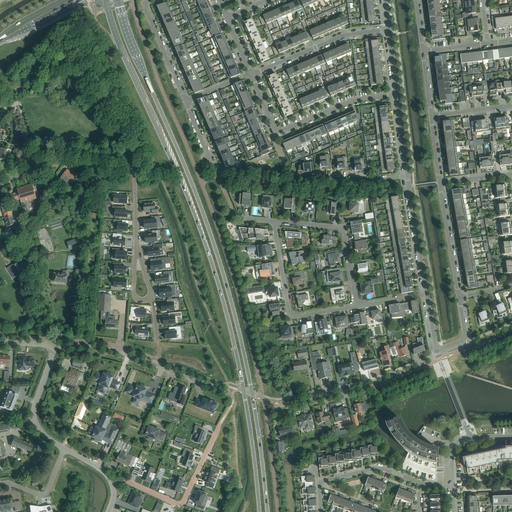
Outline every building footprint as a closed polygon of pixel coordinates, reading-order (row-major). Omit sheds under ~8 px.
[(468,0),(462,0),(463,3),(463,9),(466,8),(476,7),(475,1),(469,2),(468,0)] [(302,9),(298,1),(293,3),(296,11),(302,9)] [(197,8),(199,13),(211,7),(209,2),(200,6),(197,8)] [(169,8),(167,3),(157,7),(160,12),(169,8)] [(296,11),(293,3),(288,5),(291,13),(296,11)] [(291,13),(288,5),(283,7),(286,15),(291,13)] [(201,18),(213,12),(211,7),(199,13),(201,18)] [(286,15),(283,7),(278,9),(281,17),(286,15)] [(476,12),(476,7),(466,8),(466,11),(462,14),(462,18),(464,18),(471,17),(471,14),(475,13),(475,12),(476,12)] [(171,13),(169,8),(160,12),(162,17),(171,13)] [(281,17),(278,9),(273,11),(277,20),(281,17)] [(277,20),(273,11),(268,14),(272,22),(277,20)] [(215,17),(213,12),(201,18),(203,23),(215,17)] [(164,22),(173,18),(171,13),(162,17),(164,22)] [(272,22),(268,14),(263,16),(266,24),(272,22)] [(348,24),(345,16),(339,18),(343,26),(348,24)] [(502,29),(500,18),(495,19),(495,16),(491,17),(493,27),(496,26),(496,30),(496,29),(498,28),(498,29),(502,29)] [(218,22),(215,17),(203,23),(205,28),(208,26),(218,22)] [(478,25),(478,19),(471,20),(471,17),(464,18),(465,21),(467,21),(468,26),(478,25)] [(176,23),(173,18),(164,22),(166,27),(176,23)] [(343,26),(339,18),(335,20),(338,28),(343,26)] [(269,58),(253,20),(244,24),(243,22),(242,22),(260,64),(261,64),(260,62),(269,58)] [(338,28),(335,20),(330,22),(333,30),(338,28)] [(220,27),(218,22),(208,26),(210,31),(220,27)] [(333,30),(330,22),(325,25),(328,33),(333,30)] [(178,28),(176,23),(166,27),(168,32),(178,28)] [(328,33),(325,25),(320,27),(323,35),(328,33)] [(477,30),(478,30),(478,25),(468,26),(465,27),(466,32),(467,36),(473,35),(473,32),(478,31),(477,30)] [(222,32),(220,27),(210,31),(208,32),(210,38),(222,32)] [(323,35),(320,27),(315,29),(318,37),(323,35)] [(180,32),(178,28),(168,32),(170,37),(180,32)] [(318,37),(315,29),(310,31),(313,39),(318,37)] [(437,30),(431,31),(432,37),(434,37),(434,40),(445,39),(445,38),(442,39),(443,30),(444,30),(437,31),(437,30)] [(182,37),(180,32),(170,37),(172,42),(182,37)] [(309,41),(306,33),(301,35),(304,43),(309,41)] [(225,39),(223,34),(211,39),(213,44),(216,43),(225,39)] [(304,43),(301,35),(296,37),(299,45),(304,43)] [(184,43),(182,37),(172,42),(175,47),(184,43)] [(299,45),(296,37),(291,39),(294,47),(299,45)] [(366,39),(365,40),(365,42),(366,42),(367,48),(378,46),(378,44),(379,44),(379,40),(378,40),(377,38),(366,39)] [(215,49),(227,44),(225,39),(216,43),(213,44),(215,49)] [(294,47),(291,39),(286,41),(289,49),(294,47)] [(289,49),(286,41),(281,43),(284,51),(289,49)] [(284,51),(281,43),(276,46),(279,54),(284,51)] [(187,49),(185,44),(175,48),(178,54),(187,49)] [(227,44),(215,49),(217,54),(229,49),(227,44)] [(352,52),(348,44),(343,46),(346,54),(352,52)] [(346,54),(343,46),(338,48),(341,56),(346,54)] [(341,56),(338,48),(333,51),(337,59),(341,56)] [(189,54),(187,49),(178,54),(180,59),(189,54)] [(231,54),(229,49),(217,54),(219,59),(222,58),(231,54)] [(337,59),(333,51),(328,53),(332,61),(337,59)] [(332,61),(328,53),(323,55),(326,63),(332,61)] [(191,59),(189,54),(180,59),(182,64),(191,59)] [(224,63),(233,59),(231,54),(222,58),(224,63)] [(445,63),(446,54),(449,54),(438,55),(440,55),(440,57),(434,57),(435,64),(441,63),(441,64),(448,63),(445,63)] [(325,63),(322,55),(316,58),(320,66),(325,63)] [(320,66),(316,58),(311,60),(315,68),(320,66)] [(194,64),(191,59),(182,64),(184,68),(194,64)] [(226,68),(235,64),(233,59),(224,63),(221,64),(223,69),(226,68)] [(315,68),(311,60),(306,62),(310,70),(315,68)] [(310,70),(306,62),(302,64),(305,72),(310,70)] [(196,69),(194,64),(184,68),(186,73),(196,69)] [(238,69),(235,64),(226,68),(228,73),(238,69)] [(305,72),(302,64),(297,66),(300,74),(305,72)] [(300,74),(297,66),(292,68),(295,76),(300,74)] [(295,76),(292,68),(286,71),(290,79),(295,76)] [(198,74),(196,69),(186,73),(188,78),(198,74)] [(231,78),(240,74),(238,69),(228,73),(227,74),(227,75),(228,78),(229,78),(230,78),(231,78)] [(200,79),(198,74),(188,78),(190,83),(200,79)] [(292,113),(276,75),(267,79),(266,77),(284,119),(283,117),(292,113)] [(356,85),(352,77),(347,80),(351,88),(356,85)] [(202,84),(200,79),(190,83),(192,88),(202,84)] [(511,88),(511,81),(506,82),(506,79),(499,80),(501,90),(505,90),(505,89),(506,89),(506,94),(511,92),(511,88)] [(351,88),(347,80),(342,82),(346,90),(351,88)] [(501,90),(499,80),(496,80),(494,84),(489,84),(490,91),(491,96),(496,95),(496,90),(497,90),(497,91),(501,90)] [(233,85),(231,86),(233,92),(245,86),(243,81),(233,85)] [(488,92),(486,81),(482,81),(481,82),(476,83),(476,86),(477,97),(481,97),(481,96),(483,95),(483,92),(488,92)] [(346,90),(342,82),(337,84),(341,92),(346,90)] [(204,89),(202,84),(192,88),(195,93),(204,89)] [(341,92),(337,84),(332,86),(336,94),(341,92)] [(476,86),(471,87),(471,84),(464,85),(465,95),(469,94),(469,93),(471,93),(472,97),(473,97),(474,98),(477,97),(476,86)] [(245,86),(233,92),(235,96),(238,95),(247,91),(245,86)] [(336,94),(332,86),(327,88),(331,96),(336,94)] [(328,97),(324,89),(319,92),(323,100),(328,97)] [(240,100),(249,96),(247,91),(238,95),(240,100)] [(323,100),(319,92),(314,94),(318,102),(323,100)] [(318,102),(314,94),(309,96),(313,104),(318,102)] [(451,103),(452,94),(445,95),(445,94),(439,95),(440,102),(446,101),(446,104),(444,104),(445,104),(453,103),(451,103)] [(209,101),(207,96),(198,100),(200,106),(209,101)] [(251,101),(249,96),(240,100),(238,101),(238,102),(239,105),(240,106),(242,105),(251,101)] [(313,104),(309,96),(304,98),(308,106),(313,104)] [(308,106),(304,98),(299,100),(303,108),(308,106)] [(212,106),(209,101),(200,106),(202,110),(212,106)] [(254,106),(251,101),(242,105),(244,110),(254,106)] [(214,105),(212,106),(202,110),(204,115),(217,110),(214,105)] [(256,113),(254,108),(245,112),(247,117),(256,113)] [(219,115),(217,110),(204,115),(206,120),(219,115)] [(358,120),(355,111),(349,113),(353,122),(358,120)] [(259,118),(256,113),(247,117),(249,122),(259,118)] [(353,122),(349,113),(344,115),(348,125),(353,122)] [(221,120),(219,115),(206,120),(208,125),(218,121),(221,120)] [(348,125),(344,115),(339,117),(343,127),(348,125)] [(508,127),(507,117),(504,117),(504,116),(501,117),(502,130),(503,133),(505,133),(506,132),(507,131),(507,129),(509,129),(508,127)] [(343,127),(339,117),(334,120),(338,129),(343,127)] [(251,127),(261,123),(259,118),(249,122),(247,123),(249,128),(251,127)] [(488,129),(487,119),(484,120),(484,119),(480,119),(482,132),(489,132),(488,129)] [(338,129),(334,120),(329,122),(333,131),(338,129)] [(220,126),(218,121),(208,125),(210,130),(220,126)] [(333,131),(329,122),(324,124),(328,133),(333,131)] [(254,132),(263,128),(261,123),(251,127),(254,132)] [(326,134),(323,125),(317,127),(321,136),(326,134)] [(213,135),(222,131),(220,126),(210,130),(213,135)] [(321,136),(317,127),(312,129),(316,138),(321,136)] [(256,137),(265,133),(263,128),(254,132),(256,137)] [(316,138),(312,129),(307,131),(311,140),(316,138)] [(225,130),(222,131),(213,135),(215,140),(227,135),(225,130)] [(311,140),(307,131),(302,133),(306,142),(311,140)] [(267,138),(265,133),(256,137),(258,142),(267,138)] [(302,133),(297,135),(303,147),(308,145),(306,142),(302,133)] [(297,135),(292,138),(296,147),(297,149),(303,147),(297,135)] [(228,137),(225,138),(216,142),(218,147),(227,143),(230,142),(228,137)] [(267,138),(258,142),(255,143),(257,148),(260,147),(269,143),(267,138)] [(296,147),(292,138),(287,140),(291,149),(296,147)] [(291,149),(287,140),(282,142),(286,151),(291,149)] [(497,142),(494,143),(495,151),(498,151),(497,145),(504,144),(503,141),(497,142)] [(220,152),(229,148),(227,143),(218,147),(220,152)] [(271,148),(269,143),(260,147),(262,152),(260,153),(262,156),(269,152),(268,150),(271,148)] [(232,153),(229,148),(220,152),(222,157),(232,153)] [(234,158),(232,153),(222,157),(224,162),(234,158)] [(507,166),(505,155),(501,155),(501,153),(499,153),(499,156),(500,166),(503,166),(507,166)] [(329,163),(329,161),(330,161),(329,154),(324,155),(324,156),(319,157),(321,168),(324,167),(324,169),(331,169),(330,163),(329,163)] [(485,155),(478,156),(479,158),(480,168),(483,168),(483,169),(487,168),(485,157),(485,155)] [(346,165),(346,163),(347,163),(347,156),(341,157),(341,158),(337,159),(338,170),(341,169),(341,171),(348,171),(348,165),(346,165)] [(236,163),(234,158),(224,162),(226,167),(230,166),(231,169),(242,164),(240,161),(236,163)] [(365,165),(364,158),(359,159),(359,160),(354,161),(356,172),(359,171),(359,173),(366,173),(365,167),(364,167),(364,165),(365,165)] [(307,174),(308,171),(314,170),(313,162),(308,163),(308,164),(303,164),(303,166),(299,166),(299,168),(298,168),(297,172),(301,173),(307,174)] [(68,185),(75,176),(67,170),(60,179),(68,185)] [(36,198),(32,184),(17,189),(18,192),(10,195),(12,202),(20,200),(25,214),(29,213),(26,203),(27,202),(27,201),(36,198)] [(489,203),(488,193),(484,194),(484,195),(480,196),(482,204),(489,203)] [(250,201),(251,194),(243,194),(240,194),(239,205),(242,205),(242,206),(245,206),(245,207),(251,207),(252,201),(250,201)] [(127,200),(127,196),(114,195),(114,203),(124,203),(127,204),(127,200)] [(273,208),(274,203),(274,196),(263,195),(262,207),(270,208),(273,208)] [(306,203),(305,211),(314,212),(314,207),(317,207),(318,200),(318,195),(316,195),(316,200),(310,200),(306,199),(306,203)] [(295,213),(296,198),(292,198),(292,199),(285,199),(285,200),(281,200),(281,205),(284,206),(284,209),(291,209),(291,212),(295,213)] [(339,212),(340,202),(336,202),(336,203),(332,203),(332,202),(328,201),(327,213),(330,213),(330,215),(335,215),(335,212),(339,212)] [(154,207),(154,203),(144,204),(144,212),(152,211),(152,214),(157,213),(157,210),(157,206),(154,207)] [(365,213),(364,213),(363,205),(358,204),(350,203),(349,212),(354,212),(355,215),(365,213)] [(9,204),(1,206),(3,211),(7,227),(14,225),(15,225),(16,225),(13,216),(15,216),(13,208),(11,204),(9,205),(9,204)] [(119,211),(119,207),(112,206),(112,213),(115,213),(115,217),(127,217),(128,211),(119,211)] [(160,221),(160,216),(152,217),(152,220),(144,221),(144,223),(144,227),(145,227),(145,229),(157,228),(156,222),(160,221)] [(127,231),(128,224),(120,224),(121,220),(114,220),(113,224),(116,224),(116,230),(127,231)] [(363,229),(363,228),(362,228),(362,224),(359,224),(359,221),(351,222),(352,222),(352,226),(350,226),(351,226),(352,235),(353,235),(353,234),(354,234),(355,240),(360,239),(359,233),(363,233),(362,229),(363,229)] [(46,228),(37,231),(44,253),(53,250),(46,228)] [(268,236),(267,230),(239,228),(243,240),(268,236)] [(159,236),(159,230),(152,231),(152,234),(151,234),(149,234),(149,235),(145,235),(146,243),(157,242),(156,236),(159,236)] [(295,241),(296,237),(302,238),(303,246),(302,246),(307,245),(306,235),(300,234),(300,233),(296,233),(296,232),(292,231),(292,233),(291,233),(291,232),(285,232),(286,237),(287,238),(287,241),(286,241),(288,249),(296,247),(295,247),(295,246),(294,242),(295,241)] [(125,246),(125,239),(122,238),(122,234),(113,234),(112,245),(125,246)] [(337,245),(335,237),(332,237),(331,236),(323,235),(323,240),(322,240),(321,244),(329,245),(329,246),(337,245)] [(84,245),(82,237),(71,241),(73,249),(84,245)] [(367,248),(366,240),(367,240),(353,242),(354,242),(355,242),(355,245),(354,245),(356,255),(367,253),(366,249),(367,248)] [(153,248),(148,249),(148,257),(160,255),(159,248),(162,247),(162,244),(153,245),(153,248)] [(273,254),(272,251),(272,249),(271,248),(270,248),(270,245),(266,246),(266,244),(247,247),(248,252),(256,251),(256,252),(256,253),(257,254),(257,255),(258,256),(258,257),(259,257),(260,257),(260,258),(272,256),(272,255),(273,254)] [(511,253),(511,247),(501,249),(502,255),(511,253)] [(127,260),(127,252),(119,252),(119,249),(112,249),(112,254),(115,254),(115,259),(127,260)] [(304,263),(302,251),(292,252),(289,253),(289,255),(289,259),(290,259),(292,266),(297,265),(297,264),(304,263)] [(337,262),(336,255),(338,255),(338,251),(339,251),(324,253),(325,257),(325,258),(326,258),(326,259),(327,259),(328,259),(329,259),(330,267),(335,266),(335,265),(334,263),(337,262)] [(170,264),(170,257),(157,259),(157,262),(151,263),(151,270),(166,269),(165,264),(170,264)] [(15,266),(10,269),(11,272),(15,278),(21,274),(22,273),(20,271),(29,265),(25,259),(15,264),(14,265),(15,266)] [(368,269),(367,263),(367,262),(370,262),(372,261),(372,259),(370,259),(362,261),(362,264),(357,265),(359,273),(366,272),(367,272),(367,271),(368,271),(368,270),(368,269)] [(126,274),(126,267),(120,267),(120,264),(113,263),(112,268),(115,268),(114,273),(126,274)] [(273,271),(273,269),(274,269),(273,263),(255,266),(256,272),(259,272),(261,278),(271,276),(275,276),(274,271),(273,271)] [(53,274),(53,277),(54,277),(53,282),(67,283),(67,277),(71,277),(71,270),(71,269),(68,268),(68,270),(67,270),(67,274),(58,274),(58,273),(55,272),(55,273),(54,273),(54,275),(53,274)] [(337,273),(337,269),(327,271),(328,275),(327,275),(328,282),(332,281),(332,282),(343,280),(341,273),(337,273)] [(169,282),(168,275),(172,275),(171,271),(163,272),(164,275),(155,276),(156,284),(169,282)] [(305,279),(304,271),(294,272),(295,279),(293,279),(294,286),(302,284),(301,280),(305,279)] [(126,288),(127,280),(115,279),(114,286),(111,286),(111,291),(121,291),(121,290),(121,287),(126,288)] [(364,285),(361,285),(362,294),(373,292),(371,280),(363,281),(364,285)] [(413,287),(413,285),(414,285),(413,281),(412,282),(401,284),(401,289),(402,294),(413,292),(413,291),(412,288),(413,287)] [(278,296),(277,287),(273,288),(272,284),(263,285),(265,294),(269,293),(270,297),(278,296)] [(175,290),(175,285),(167,286),(167,289),(159,290),(159,292),(160,296),(160,298),(172,296),(171,291),(175,290)] [(345,295),(344,292),(343,292),(343,291),(344,291),(344,286),(330,289),(331,294),(331,297),(332,302),(334,301),(336,301),(341,300),(341,299),(345,299),(344,295),(345,295)] [(309,300),(308,294),(305,295),(305,291),(296,292),(297,295),(296,295),(296,298),(297,298),(297,300),(296,300),(298,307),(303,306),(303,303),(304,301),(309,300)] [(110,312),(111,295),(99,295),(98,311),(102,311),(101,318),(106,318),(106,320),(105,328),(109,328),(109,327),(115,328),(115,323),(116,323),(116,322),(115,322),(116,317),(110,316),(110,312)] [(177,299),(167,300),(167,303),(161,304),(162,311),(169,311),(173,311),(173,310),(174,310),(173,305),(177,305),(177,299)] [(508,316),(501,300),(500,301),(501,302),(498,303),(499,305),(496,307),(497,310),(496,311),(493,311),(494,315),(496,315),(497,318),(503,317),(502,314),(504,317),(508,316)] [(418,313),(416,301),(411,302),(403,303),(405,311),(412,310),(413,314),(418,313)] [(281,309),(280,304),(281,303),(267,305),(267,306),(269,305),(270,311),(270,312),(271,312),(271,313),(272,313),(273,317),(280,315),(279,311),(280,311),(280,310),(280,309),(281,309)] [(406,317),(405,311),(403,303),(396,305),(396,304),(389,306),(390,314),(391,314),(392,318),(406,317)] [(146,318),(146,310),(139,309),(139,308),(131,307),(131,313),(137,314),(137,317),(146,318)] [(480,318),(478,318),(480,326),(485,325),(485,322),(489,320),(483,308),(484,310),(481,311),(482,313),(478,314),(480,318)] [(385,321),(384,314),(381,314),(380,311),(372,312),(373,320),(378,319),(378,323),(385,321)] [(169,314),(169,317),(163,317),(164,325),(175,324),(175,317),(182,317),(181,312),(169,314)] [(367,324),(365,313),(353,315),(354,316),(348,317),(349,324),(355,323),(359,322),(359,325),(367,324)] [(349,327),(347,316),(335,318),(337,328),(349,327)] [(330,325),(327,326),(326,320),(325,320),(325,319),(320,320),(320,321),(319,321),(319,322),(315,323),(315,322),(316,331),(317,331),(316,331),(320,330),(324,330),(325,335),(332,334),(330,325)] [(313,334),(311,322),(306,323),(306,324),(300,325),(301,330),(302,330),(301,333),(305,333),(305,335),(313,334)] [(148,332),(148,328),(142,328),(142,325),(131,324),(131,329),(136,329),(136,335),(141,335),(140,336),(149,337),(149,332),(148,332)] [(296,338),(294,327),(290,327),(290,326),(280,327),(282,337),(291,335),(291,338),(296,338)] [(181,334),(180,327),(172,327),(173,331),(165,332),(166,339),(172,339),(172,340),(176,339),(176,338),(177,338),(177,335),(181,334)] [(425,351),(422,337),(417,338),(418,343),(412,344),(413,349),(413,350),(414,355),(418,354),(425,351)] [(393,343),(396,351),(398,356),(400,355),(401,357),(407,355),(404,348),(401,349),(398,342),(393,343)] [(390,366),(387,356),(391,355),(388,346),(384,347),(386,351),(380,353),(381,357),(380,357),(381,361),(382,361),(383,366),(389,365),(390,366)] [(307,369),(306,361),(303,361),(302,357),(307,356),(306,350),(297,352),(298,357),(300,357),(301,362),(293,363),(294,371),(307,369)] [(331,377),(328,362),(317,364),(316,360),(320,360),(320,358),(320,357),(321,357),(321,356),(321,355),(321,354),(320,354),(319,354),(318,352),(310,353),(313,370),(318,369),(319,379),(331,377)] [(0,364),(9,365),(9,356),(4,356),(4,357),(2,357),(2,356),(0,355),(0,364)] [(19,356),(18,370),(26,370),(28,370),(29,369),(30,368),(30,366),(33,367),(34,363),(34,361),(34,360),(34,359),(33,359),(32,358),(30,358),(30,359),(26,358),(26,356),(19,356)] [(378,367),(376,359),(362,363),(364,371),(378,367)] [(347,365),(338,367),(340,375),(344,375),(345,376),(350,375),(350,374),(354,373),(354,371),(355,371),(356,372),(359,371),(357,362),(352,363),(352,364),(347,365)] [(65,379),(62,385),(63,386),(70,389),(70,390),(72,391),(74,392),(82,373),(71,369),(70,372),(70,373),(73,374),(71,378),(66,376),(65,379)] [(97,373),(95,380),(100,382),(100,384),(101,384),(98,391),(105,394),(108,387),(109,388),(109,387),(117,390),(120,384),(114,381),(114,382),(111,381),(112,380),(113,377),(111,376),(111,374),(107,373),(106,375),(104,374),(103,376),(97,373)] [(154,396),(148,394),(147,394),(145,393),(146,390),(144,389),(145,386),(141,385),(140,387),(137,386),(136,388),(130,386),(127,392),(134,394),(133,397),(135,397),(134,401),(138,403),(140,399),(142,400),(142,399),(151,402),(154,396)] [(187,397),(184,396),(186,388),(181,386),(180,388),(175,386),(173,393),(170,392),(171,393),(169,399),(175,401),(176,399),(178,400),(177,403),(183,405),(187,397)] [(15,401),(18,395),(6,391),(4,396),(3,396),(1,401),(2,401),(0,407),(11,411),(14,405),(13,405),(15,401)] [(217,404),(213,402),(208,400),(203,399),(202,401),(196,399),(194,405),(214,413),(217,404)] [(360,404),(360,403),(354,405),(356,413),(359,413),(359,416),(363,415),(362,412),(367,410),(365,404),(364,403),(360,404)] [(344,407),(333,410),(335,418),(336,422),(344,420),(344,419),(350,418),(347,408),(344,409),(344,407)] [(331,425),(329,413),(323,414),(323,412),(316,414),(318,423),(325,422),(325,425),(326,426),(331,425)] [(312,425),(310,415),(305,416),(305,415),(302,416),(302,417),(298,418),(300,428),(305,427),(306,430),(312,429),(311,425),(312,425)] [(391,421),(385,422),(386,425),(387,427),(388,429),(389,432),(391,434),(392,436),(394,438),(395,440),(397,442),(398,444),(400,446),(402,448),(404,449),(405,450),(408,453),(402,465),(401,468),(403,470),(406,471),(409,473),(411,474),(414,475),(417,476),(420,477),(422,478),(425,479),(426,479),(427,479),(429,480),(431,480),(433,481),(435,481),(437,481),(436,464),(436,463),(438,463),(438,464),(439,464),(441,464),(441,457),(441,455),(441,446),(439,446),(437,445),(434,445),(432,444),(430,444),(428,443),(426,442),(424,441),(422,440),(420,439),(416,436),(414,438),(412,437),(411,435),(409,434),(407,432),(406,430),(405,428),(403,426),(402,424),(401,422),(400,420),(399,418),(391,421)] [(114,438),(118,430),(111,427),(110,428),(106,426),(107,425),(101,422),(98,428),(97,427),(96,429),(93,428),(91,434),(93,435),(92,437),(95,438),(94,440),(98,442),(99,440),(101,441),(102,439),(105,440),(104,440),(112,444),(114,438)] [(0,436),(9,435),(7,425),(0,425),(0,436)] [(198,430),(194,441),(202,444),(203,440),(204,440),(205,437),(204,437),(206,433),(201,431),(203,428),(196,425),(194,429),(198,430)] [(294,433),(292,425),(278,429),(280,436),(294,433)] [(159,432),(160,430),(156,429),(156,428),(153,427),(152,428),(149,426),(148,429),(146,428),(144,432),(147,433),(146,435),(149,436),(148,439),(152,440),(153,438),(156,439),(157,438),(163,441),(166,434),(159,432)] [(32,446),(30,445),(30,444),(29,444),(19,440),(19,439),(14,437),(11,446),(16,448),(17,446),(30,452),(32,446)] [(372,445),(368,446),(368,449),(369,458),(369,457),(369,456),(373,456),(377,455),(377,456),(378,456),(377,447),(372,447),(372,445)] [(364,447),(360,448),(360,451),(361,460),(361,458),(365,458),(369,457),(369,458),(368,449),(368,446),(364,446),(364,447)] [(488,469),(488,465),(492,465),(493,468),(494,468),(494,464),(498,463),(498,460),(511,460),(511,446),(503,447),(503,450),(468,457),(468,456),(462,457),(463,463),(465,463),(468,474),(470,473),(470,469),(473,468),(474,472),(476,472),(476,468),(479,467),(480,471),(482,471),(482,467),(486,466),(486,470),(488,469)] [(185,448),(182,456),(185,457),(182,465),(189,467),(190,467),(191,467),(193,462),(192,462),(194,455),(192,455),(194,451),(185,448)] [(347,452),(343,452),(343,455),(344,455),(344,462),(344,463),(344,465),(344,464),(344,462),(348,462),(352,462),(353,462),(352,453),(351,450),(347,450),(347,452)] [(356,450),(351,450),(352,453),(353,462),(353,460),(357,460),(361,460),(360,451),(356,451),(356,450)] [(139,459),(131,455),(124,452),(123,452),(121,451),(120,455),(119,455),(117,460),(124,464),(124,463),(135,468),(139,459)] [(339,454),(335,454),(335,457),(336,464),(336,467),(336,464),(340,464),(344,464),(344,465),(344,463),(344,462),(344,455),(343,455),(343,452),(339,452),(339,454)] [(323,458),(318,458),(319,470),(320,470),(319,468),(324,468),(328,468),(328,469),(327,459),(327,456),(322,456),(323,458)] [(331,456),(327,456),(327,459),(328,469),(328,468),(328,466),(332,466),(336,466),(336,467),(336,464),(335,457),(331,457),(331,456)] [(141,466),(138,475),(145,478),(145,480),(150,482),(151,480),(153,481),(156,474),(153,473),(155,469),(147,466),(146,468),(141,466)] [(208,470),(204,482),(207,483),(206,486),(213,488),(214,485),(211,484),(216,473),(208,470)] [(313,476),(301,477),(302,480),(302,482),(303,483),(304,483),(305,483),(305,488),(309,488),(309,486),(312,485),(312,482),(314,482),(313,476)] [(370,488),(375,476),(373,476),(372,478),(368,477),(369,477),(368,477),(365,486),(370,488)] [(380,487),(377,486),(379,481),(376,480),(376,477),(375,476),(370,488),(378,491),(380,487)] [(167,482),(165,488),(168,489),(168,488),(171,489),(179,492),(183,481),(182,481),(183,478),(179,477),(178,479),(175,478),(173,485),(170,483),(167,482)] [(383,493),(387,484),(386,484),(387,481),(383,480),(382,482),(379,481),(377,486),(380,487),(378,491),(383,493)] [(401,499),(404,490),(404,491),(401,489),(402,487),(400,486),(396,497),(401,499)] [(315,494),(314,488),(309,488),(305,488),(302,489),(302,492),(303,492),(303,494),(304,495),(305,495),(306,495),(306,500),(310,500),(310,497),(313,497),(313,494),(315,494)] [(406,501),(411,490),(409,489),(408,492),(405,491),(405,490),(404,490),(401,499),(406,501)] [(412,504),(415,494),(415,495),(412,493),(413,491),(411,490),(406,501),(412,504)] [(195,498),(194,503),(197,504),(196,507),(203,509),(204,506),(202,506),(206,494),(198,491),(197,495),(198,496),(196,499),(195,498)] [(333,504),(336,496),(335,496),(334,496),(335,493),(329,491),(327,495),(330,496),(328,502),(333,504)] [(137,504),(142,496),(134,492),(128,503),(139,509),(140,505),(137,504)] [(472,494),(467,494),(468,494),(468,496),(467,497),(468,502),(477,502),(476,496),(472,496),(472,494)] [(338,507),(342,496),(340,495),(339,498),(336,497),(336,496),(333,504),(332,505),(338,507)] [(440,503),(439,495),(430,495),(430,500),(431,500),(431,503),(440,503)] [(343,509),(346,500),(343,499),(344,496),(342,496),(338,507),(343,509)] [(20,501),(14,502),(13,502),(14,502),(11,503),(11,499),(5,500),(5,499),(1,500),(1,501),(0,500),(0,509),(2,510),(2,511),(6,511),(7,511),(7,509),(12,508),(14,507),(15,511),(21,510),(20,501)] [(348,511),(353,500),(351,499),(350,502),(346,501),(347,500),(346,500),(343,509),(348,511)] [(316,506),(315,500),(310,500),(306,500),(303,501),(303,504),(304,506),(304,507),(306,507),(307,507),(307,511),(306,511),(310,511),(311,509),(314,509),(314,506),(316,506)] [(350,511),(354,511),(357,504),(354,503),(355,500),(353,500),(348,511),(350,511)] [(360,511),(363,504),(362,503),(360,506),(357,505),(357,504),(354,511),(360,511)] [(440,511),(440,503),(431,503),(430,503),(430,508),(432,508),(432,511),(440,511)]
